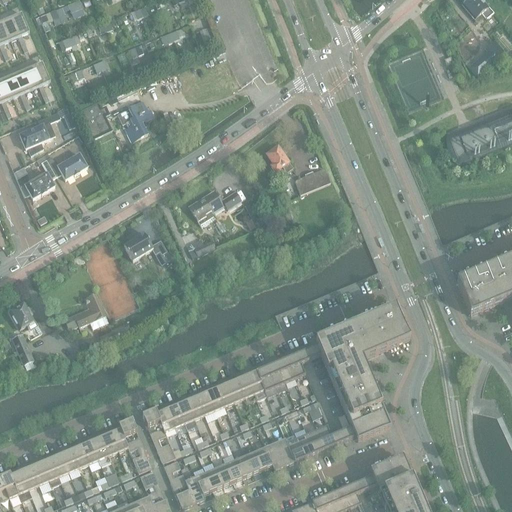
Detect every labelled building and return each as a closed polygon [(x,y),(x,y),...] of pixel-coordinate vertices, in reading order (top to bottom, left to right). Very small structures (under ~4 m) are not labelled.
[(493,19),(479,0),(471,0),(468,3),(467,2),(465,2),(464,3),(463,4),(463,6),(463,7),(462,8),(475,22),(480,18),(486,25),(493,19)] [(75,6),(65,10),(69,19),(79,15),(75,6)] [(139,14),(130,18),(134,27),(143,23),(139,14)] [(30,35),(23,20),(22,16),(14,19),(11,20),(20,39),(22,38),(30,35)] [(20,39),(11,20),(2,24),(10,43),(18,40),(21,47),(25,46),(22,38),(20,39)] [(10,43),(2,24),(0,24),(0,45),(1,47),(3,46),(10,43)] [(109,24),(98,29),(101,37),(112,33),(109,24)] [(181,31),(161,40),(164,48),(185,39),(181,31)] [(67,43),(58,47),(62,56),(72,52),(67,43)] [(494,43),(485,51),(488,54),(496,63),(498,66),(507,58),(494,43)] [(50,85),(44,69),(43,65),(35,69),(35,68),(32,69),(40,89),(42,88),(50,85)] [(101,66),(92,70),(96,80),(106,76),(101,66)] [(40,89),(32,69),(23,73),(31,93),(39,90),(42,97),(46,95),(42,88),(40,89)] [(80,72),(75,75),(78,83),(84,81),(80,72)] [(31,93),(23,73),(13,77),(22,97),(24,96),(31,93)] [(22,97),(13,77),(4,81),(12,101),(20,97),(23,105),(27,103),(24,96),(22,97)] [(12,101),(4,81),(0,82),(0,97),(3,105),(5,104),(12,101)] [(3,105),(0,97),(0,105),(1,105),(4,113),(8,111),(5,104),(3,105)] [(148,137),(142,126),(154,119),(151,113),(145,115),(142,109),(131,115),(130,112),(118,118),(122,128),(124,127),(127,132),(124,134),(130,146),(148,137)] [(20,138),(19,138),(20,139),(25,152),(25,153),(26,152),(28,152),(31,159),(44,151),(42,148),(43,148),(42,145),(48,143),(49,143),(49,142),(55,139),(50,126),(60,121),(60,120),(67,117),(65,112),(47,120),(36,125),(38,130),(34,132),(20,138)] [(459,167),(511,145),(511,122),(508,114),(448,139),(447,141),(447,143),(447,146),(447,148),(447,150),(448,153),(449,155),(450,157),(451,159),(452,161),(454,163),(456,165),(457,167),(459,167)] [(289,166),(280,154),(283,152),(279,147),(273,151),(274,152),(266,158),(273,167),(271,169),(275,175),(274,176),(279,182),(287,178),(287,177),(293,173),(288,166),(289,166)] [(48,156),(44,158),(56,180),(61,177),(65,183),(87,171),(80,157),(72,162),(71,160),(69,159),(67,159),(66,160),(65,162),(65,164),(66,165),(58,170),(52,160),(50,160),(48,156)] [(25,189),(19,188),(24,200),(30,197),(33,202),(55,189),(51,183),(56,180),(44,158),(36,163),(39,168),(41,166),(47,176),(39,181),(38,179),(36,178),(35,178),(33,179),(32,180),(32,181),(32,183),(33,184),(25,189)] [(330,186),(325,172),(323,172),(296,183),(295,185),(300,198),(330,186)] [(228,212),(241,204),(235,195),(223,202),(220,198),(217,200),(214,194),(202,201),(211,214),(212,217),(225,208),(228,212)] [(211,214),(202,201),(189,210),(198,225),(202,230),(215,221),(212,217),(211,214)] [(263,226),(253,204),(245,208),(255,230),(263,226)] [(43,221),(37,224),(40,230),(46,227),(43,221)] [(277,243),(281,234),(272,231),(268,240),(277,243)] [(167,254),(161,243),(151,249),(144,236),(135,241),(136,242),(124,249),(133,264),(152,252),(155,257),(160,255),(162,258),(167,254)] [(216,250),(212,243),(203,247),(201,242),(191,247),(198,259),(216,250)] [(511,262),(457,286),(470,319),(505,304),(511,301),(511,262)] [(108,325),(98,301),(96,297),(84,302),(86,307),(89,306),(91,311),(64,323),(69,333),(78,329),(79,330),(90,326),(93,332),(108,325)] [(38,329),(25,307),(24,308),(23,307),(18,309),(19,310),(16,312),(16,311),(11,314),(11,315),(10,316),(19,332),(27,328),(30,333),(38,329)] [(361,364),(387,353),(409,344),(396,312),(316,346),(317,349),(321,359),(352,431),(356,440),(355,440),(358,446),(390,432),(361,364)] [(131,329),(129,322),(122,325),(125,332),(131,329)] [(33,363),(22,338),(12,342),(23,368),(33,363)] [(302,367),(321,359),(317,349),(297,358),(305,378),(306,377),(302,367)] [(305,378),(297,358),(287,362),(295,382),(305,378)] [(295,382),(287,362),(277,366),(285,386),(295,382)] [(285,386),(277,366),(267,371),(275,390),(285,386)] [(275,390),(267,371),(256,375),(264,394),(265,395),(275,390)] [(264,394),(256,375),(246,379),(254,398),(264,394)] [(254,398),(246,379),(236,384),(244,402),(254,398)] [(244,402),(236,384),(226,388),(234,406),(244,402)] [(234,406),(226,388),(216,392),(224,410),(234,406)] [(224,410),(216,392),(206,396),(214,415),(224,410)] [(214,415),(206,396),(197,401),(204,419),(214,415)] [(204,419),(197,401),(187,405),(194,423),(204,419)] [(194,423),(187,405),(177,409),(184,427),(194,423)] [(184,427),(177,409),(167,413),(174,431),(184,427)] [(174,431),(167,413),(157,417),(156,414),(155,414),(163,432),(165,436),(174,431)] [(163,432),(155,414),(142,420),(150,437),(163,432)] [(348,424),(344,415),(336,419),(340,427),(348,424)] [(140,442),(132,424),(119,430),(120,433),(126,447),(140,442)] [(350,430),(348,424),(340,427),(343,433),(350,430)] [(336,449),(332,439),(328,429),(317,433),(325,453),(336,449)] [(356,440),(352,431),(332,439),(336,449),(355,440),(356,440)] [(176,461),(170,446),(161,450),(158,443),(166,439),(165,436),(163,432),(150,437),(162,467),(176,461)] [(128,451),(126,447),(120,433),(111,437),(118,455),(128,451)] [(325,453),(317,433),(307,438),(315,457),(325,453)] [(118,455),(111,437),(101,441),(108,460),(118,455)] [(315,457),(307,438),(297,442),(305,462),(315,457)] [(108,460),(101,441),(91,445),(98,464),(108,460)] [(152,471),(146,456),(140,442),(126,447),(128,451),(129,455),(137,451),(141,459),(132,462),(139,477),(152,471)] [(295,466),(285,442),(275,447),(285,470),(295,466)] [(305,462),(297,442),(287,446),(285,442),(295,466),(305,462)] [(98,464),(91,445),(81,450),(89,468),(98,464)] [(285,470),(275,447),(265,451),(275,474),(280,472),(281,472),(281,471),(285,470)] [(89,468),(81,450),(71,454),(79,472),(89,468)] [(275,474),(265,451),(255,455),(263,473),(272,469),(274,474),(275,474)] [(79,472),(71,454),(61,458),(69,476),(79,472)] [(263,473),(255,455),(245,459),(253,478),(263,473)] [(69,476),(61,458),(51,462),(59,481),(69,476)] [(253,478),(245,459),(235,463),(243,482),(253,478)] [(402,461),(370,475),(373,480),(377,490),(386,511),(424,511),(423,509),(418,497),(402,461)] [(59,481),(51,462),(41,466),(49,485),(59,481)] [(243,482),(235,463),(225,468),(233,486),(243,482)] [(187,489),(185,484),(186,484),(183,477),(175,481),(172,475),(180,472),(177,464),(164,470),(169,483),(169,484),(170,484),(174,495),(187,489)] [(49,485),(41,466),(31,471),(39,489),(49,485)] [(233,486),(225,468),(215,472),(223,490),(233,486)] [(39,489),(31,471),(21,475),(29,493),(39,489)] [(223,490),(215,472),(205,476),(213,494),(223,490)] [(164,499),(160,491),(161,491),(160,489),(160,490),(153,474),(140,480),(145,492),(153,489),(156,494),(147,498),(148,500),(149,500),(151,505),(164,499)] [(29,493),(21,475),(12,479),(10,476),(19,497),(29,493)] [(19,497),(10,476),(0,480),(9,502),(19,497)] [(213,494),(205,476),(195,480),(205,504),(205,503),(203,498),(213,494)] [(0,505),(9,502),(0,480),(0,505)] [(195,480),(186,484),(185,484),(187,489),(195,508),(199,506),(199,507),(200,506),(205,504),(195,480)] [(363,484),(353,488),(357,498),(367,494),(377,490),(373,480),(363,484)] [(357,498),(353,488),(342,493),(350,511),(351,511),(361,508),(357,498)] [(185,511),(195,508),(187,489),(174,495),(181,511),(185,511)] [(350,511),(342,493),(332,497),(338,511),(350,511)] [(338,511),(332,497),(322,501),(326,511),(338,511)] [(169,511),(164,499),(151,505),(154,511),(169,511)] [(154,511),(151,505),(149,500),(148,500),(139,504),(142,511),(154,511)] [(326,511),(322,501),(312,506),(314,511),(326,511)]
